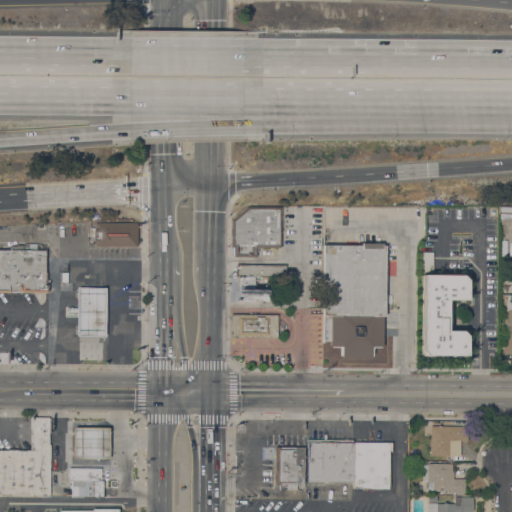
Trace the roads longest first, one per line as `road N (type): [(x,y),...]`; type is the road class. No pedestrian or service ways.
road 1 (motorway): [(332,53),(0,49)]
road 2 (motorway): [(217,97),(511,102)]
road 3 (motorway): [(211,183),(497,163)]
road 4 (primary): [(164,142),(164,392)]
road 5 (motorway): [(0,96),(217,97)]
road 6 (primary): [(163,224),(173,244),(182,359),(208,393)]
road 7 (motorway): [(511,54),(332,53)]
road 8 (secondary): [(511,394),(344,393)]
road 9 (motorway): [(0,196),(163,185)]
road 10 (secondary): [(164,392),(26,390)]
road 11 (secondary): [(344,393),(208,393)]
road 12 (motorway): [(88,132),(217,97)]
road 13 (primary): [(207,509),(195,491),(186,418),(164,392)]
road 14 (primary): [(208,393),(210,273)]
road 15 (primary): [(164,392),(161,511)]
